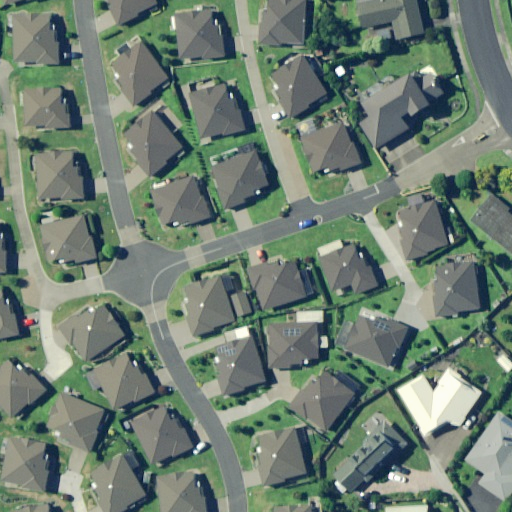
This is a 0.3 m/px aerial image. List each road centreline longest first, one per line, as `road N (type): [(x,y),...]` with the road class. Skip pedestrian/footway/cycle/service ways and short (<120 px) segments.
road 1 (residential): [(133,275),(83,0)]
road 2 (residential): [(307,215),(259,106),(244,0)]
road 3 (residential): [(1,94),(32,270),(45,286)]
road 4 (residential): [(133,275),(307,215)]
road 5 (residential): [(210,430),(171,367),(133,275)]
road 6 (residential): [(355,194),(511,123)]
road 7 (residential): [(475,0),(483,51),(511,115)]
